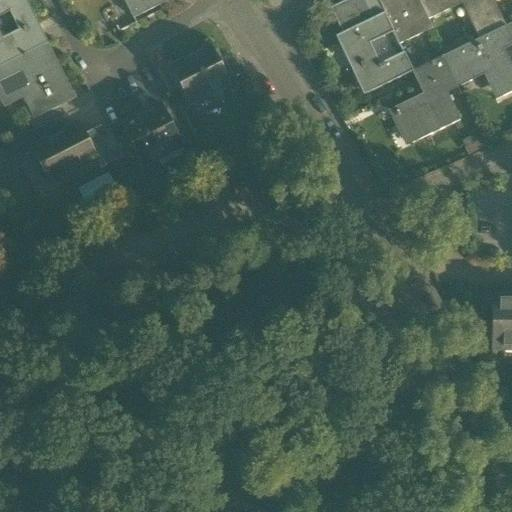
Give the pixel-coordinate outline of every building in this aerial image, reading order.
[(0,0),(0,67),(42,46),(46,44),(23,0),(0,0)] [(129,0),(138,16),(170,0),(129,0)] [(362,24),(373,19),(363,0),(356,0),(352,2),(362,24)] [(377,0),(363,0),(373,19),(384,14),(377,0)] [(377,0),(384,14),(408,3),(406,0),(377,0)] [(399,45),(432,29),(427,20),(426,20),(416,0),(406,0),(408,3),(384,14),(393,32),(399,45)] [(468,0),(416,0),(426,20),(427,20),(468,0)] [(468,0),(478,19),(471,23),(479,39),(505,27),(492,0),(468,0)] [(347,32),(362,24),(352,2),(337,9),(347,32)] [(366,94),(412,72),(403,54),(380,65),(369,43),(393,32),(384,14),(373,19),(362,24),(347,32),(352,42),(341,48),(356,80),(359,79),(366,94)] [(497,53),(503,50),(511,45),(511,40),(505,27),(479,39),(477,40),(486,60),(497,55),(497,53)] [(486,60),(477,40),(442,57),(457,88),(490,72),(492,71),(486,60)] [(50,62),(42,46),(0,67),(0,86),(7,100),(22,92),(34,116),(35,117),(51,109),(73,98),(54,60),(50,62)] [(180,86),(189,104),(230,84),(210,46),(200,51),(171,67),(170,67),(180,86)] [(497,55),(486,60),(492,71),(490,72),(503,97),(511,92),(511,68),(503,50),(497,53),(497,55)] [(411,144),(459,121),(446,93),(457,88),(442,57),(412,72),(425,99),(394,114),(399,124),(401,123),(411,144)] [(157,69),(169,92),(180,86),(170,67),(171,67),(169,63),(157,69)] [(132,149),(141,166),(158,158),(155,152),(179,140),(161,104),(151,110),(152,111),(121,127),(132,149)] [(29,119),(35,131),(57,120),(51,109),(35,117),(34,116),(29,119)] [(31,149),(46,178),(62,170),(65,176),(96,160),(97,160),(88,142),(86,143),(76,125),(31,149)] [(120,125),(109,131),(121,155),(132,149),(121,127),(120,125)] [(123,158),(121,155),(109,131),(88,142),(97,160),(96,160),(100,169),(123,158)] [(461,141),(468,156),(486,147),(479,132),(461,141)] [(107,174),(79,188),(83,196),(111,182),(107,174)] [(511,296),(491,297),(491,353),(504,353),(509,347),(511,347),(511,296)]
